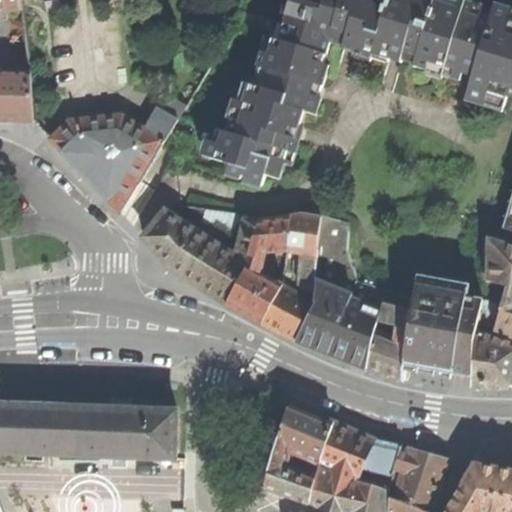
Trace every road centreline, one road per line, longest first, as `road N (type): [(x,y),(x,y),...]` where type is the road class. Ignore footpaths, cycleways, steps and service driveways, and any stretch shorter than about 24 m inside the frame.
road 1 (tertiary): [(480,417),(364,394),(225,337)]
road 2 (residential): [(292,511),(208,493),(207,428),(225,337)]
road 3 (residential): [(0,157),(25,170),(100,251),(106,302)]
road 4 (tertiary): [(225,337),(106,302)]
